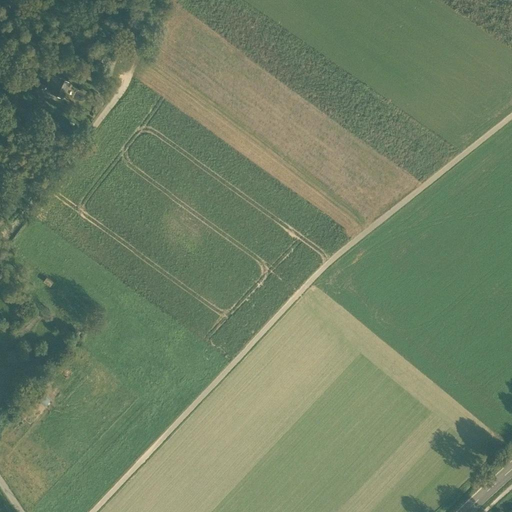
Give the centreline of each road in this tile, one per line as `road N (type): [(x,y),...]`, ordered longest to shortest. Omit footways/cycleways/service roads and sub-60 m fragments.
road 1 (track): [(92,511),(326,263),(511,113)]
road 2 (residential): [(124,85),(0,245)]
